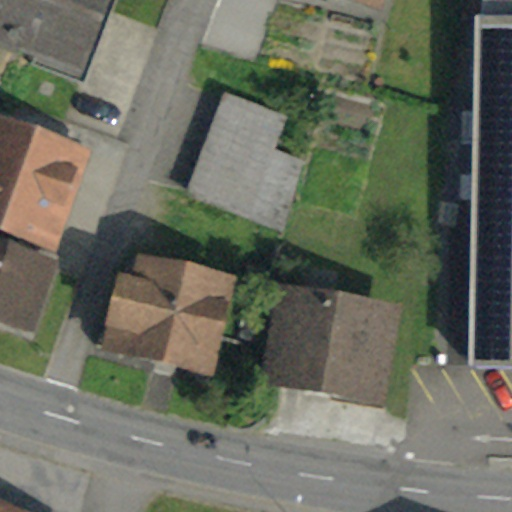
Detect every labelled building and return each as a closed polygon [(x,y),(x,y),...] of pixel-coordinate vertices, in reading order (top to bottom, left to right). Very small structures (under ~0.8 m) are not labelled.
[(104,0),(0,0),(0,38),(79,68),(104,0)] [(511,0),(481,0),(478,25),(511,24),(511,0)] [(511,24),(478,25),(471,367),(511,367),(511,24)] [(246,217),(270,153),(283,119),(230,98),(192,196),(246,217)] [(77,165),(0,139),(0,252),(44,267),(77,165)] [(270,153),(246,217),(282,231),(301,165),(270,153)] [(208,373),(229,286),(141,266),(136,288),(122,285),(113,323),(103,321),(97,347),(208,373)] [(42,289),(0,270),(0,347),(14,353),(42,289)] [(325,294),(289,288),(272,381),(374,399),(389,316),(323,305),(325,294)]
